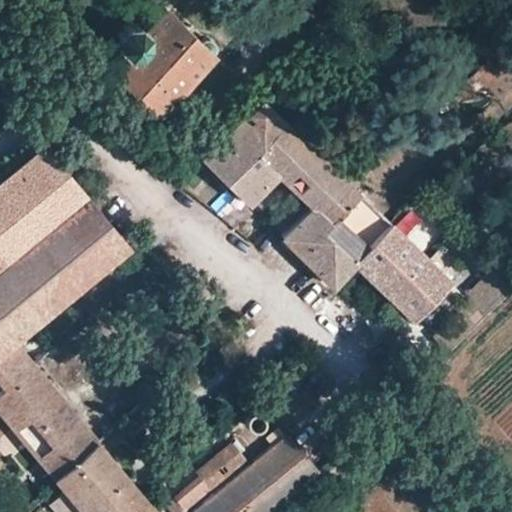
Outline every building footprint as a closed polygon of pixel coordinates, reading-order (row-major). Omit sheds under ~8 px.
[(105,61),(155,111),(210,50),(163,6),(143,25),(135,22),(124,24),(115,32),(115,43),(119,48),(105,61)] [(200,153),(246,199),(276,170),(311,204),(340,174),(258,94),(200,153)] [(0,165),(0,244),(1,246),(79,181),(39,133),(0,165)] [(280,233),(330,281),(354,257),(445,345),(483,309),(390,221),(340,174),(311,204),(280,233)] [(0,247),(0,333),(7,328),(75,272),(90,289),(137,250),(79,181),(1,246),(0,247)] [(390,221),(483,309),(511,282),(417,192),(390,221)] [(0,402),(52,464),(93,430),(28,353),(7,328),(0,333),(0,402)] [(52,464),(91,511),(160,511),(93,430),(52,464)] [(181,511),(182,511),(258,511),(310,469),(277,430),(241,461),(181,511)] [(167,494),(181,511),(241,461),(226,444),(167,494)]
